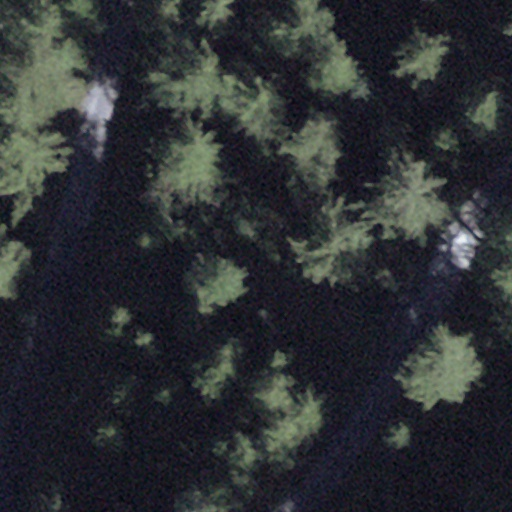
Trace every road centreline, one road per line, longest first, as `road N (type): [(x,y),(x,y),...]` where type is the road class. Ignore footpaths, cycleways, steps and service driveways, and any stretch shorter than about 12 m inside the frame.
road 1 (track): [(0,487),(128,0)]
road 2 (track): [(511,180),(287,511)]
